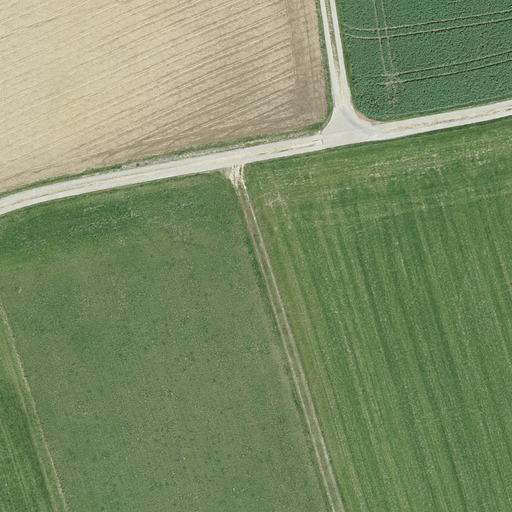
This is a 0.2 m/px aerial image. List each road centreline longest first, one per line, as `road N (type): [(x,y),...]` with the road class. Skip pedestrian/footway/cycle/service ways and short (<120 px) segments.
road 1 (track): [(511,107),(29,194),(0,206)]
road 2 (track): [(231,158),(337,511)]
road 3 (track): [(326,0),(347,136)]
